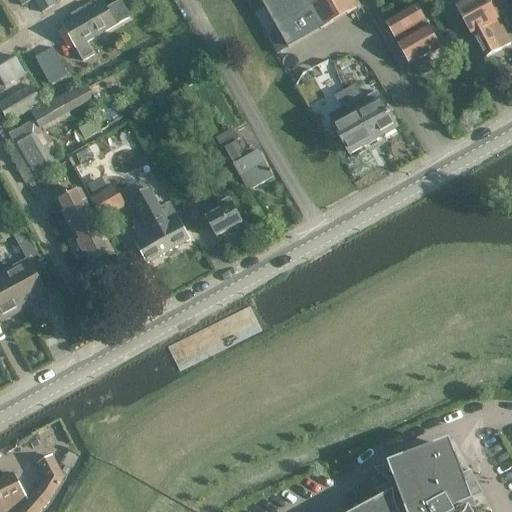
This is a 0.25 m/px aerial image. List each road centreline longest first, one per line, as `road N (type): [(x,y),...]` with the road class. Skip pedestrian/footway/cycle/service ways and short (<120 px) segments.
road 1 (unclassified): [(0,421),(511,135)]
road 2 (track): [(79,511),(103,459),(146,421),(448,276),(511,277)]
